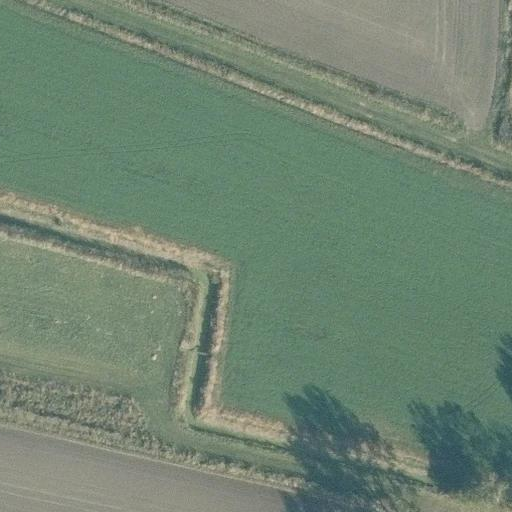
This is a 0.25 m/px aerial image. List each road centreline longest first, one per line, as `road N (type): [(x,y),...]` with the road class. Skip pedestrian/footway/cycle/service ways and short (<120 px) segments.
road 1 (track): [(0,404),(465,511)]
road 2 (track): [(511,164),(80,0)]
